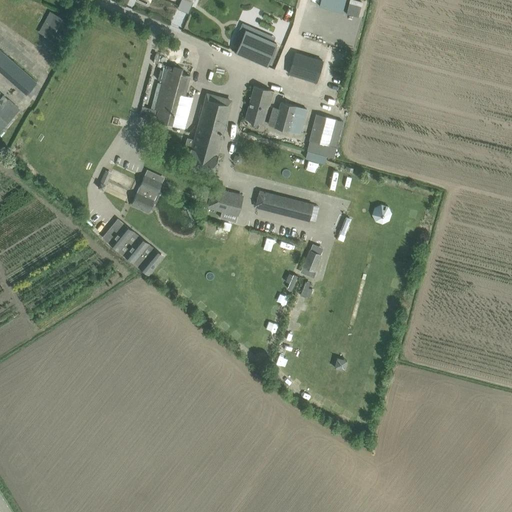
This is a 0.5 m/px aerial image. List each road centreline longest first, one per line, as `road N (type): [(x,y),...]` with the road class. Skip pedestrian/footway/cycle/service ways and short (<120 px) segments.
road 1 (residential): [(243,68),(279,78),(294,37),(335,50),(338,61),(305,134)]
road 2 (residential): [(243,68),(96,0)]
